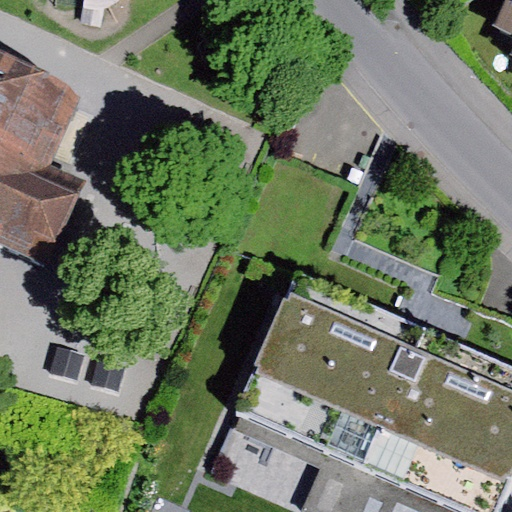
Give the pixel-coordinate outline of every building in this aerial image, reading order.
[(511,0),(508,0),(491,36),(511,46),(511,54),(504,70),(511,74),(511,0)] [(0,241),(54,266),(95,178),(56,160),(71,128),(85,96),(0,57),(0,241)] [(495,511),(511,473),(511,400),(280,301),(203,480),(279,511),(495,511)] [(58,347),(50,373),(77,381),(85,356),(58,347)] [(95,359),(87,385),(115,394),(123,368),(95,359)]
